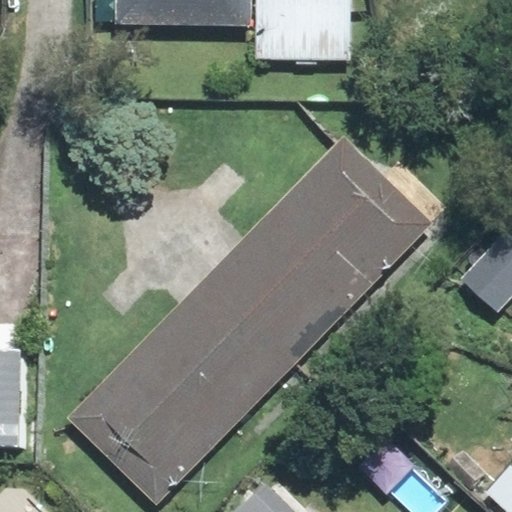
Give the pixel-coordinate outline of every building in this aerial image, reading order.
[(122,0),(122,24),(264,26),(263,65),(368,66),(369,0),(122,0)] [(341,155),(81,416),(178,511),(183,511),(441,253),(341,155)] [(0,236),(0,264),(12,258),(0,236)] [(511,244),(476,284),(511,316),(511,244)] [(0,448),(37,449),(39,367),(0,365),(0,448)] [(511,475),(500,488),(511,499),(511,475)] [(290,511),(268,491),(247,511),(290,511)] [(15,511),(6,503),(0,508),(0,511),(15,511)]
